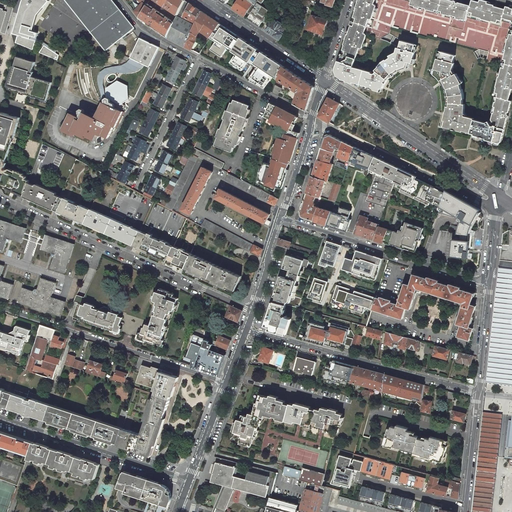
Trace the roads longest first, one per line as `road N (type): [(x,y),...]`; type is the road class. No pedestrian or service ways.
road 1 (residential): [(253,311),(0,200)]
road 2 (residential): [(246,329),(476,392)]
road 3 (residential): [(0,308),(225,383)]
road 4 (residential): [(488,279),(279,217)]
road 5 (secondary): [(322,81),(498,198)]
road 6 (residential): [(498,198),(476,200),(311,119)]
road 7 (residential): [(187,483),(0,419)]
road 8 (unknown): [(276,210),(211,183),(201,212),(260,241)]
road 9 (residential): [(198,58),(135,189)]
road 10 (secondary): [(205,2),(322,81)]
road 11 (residential): [(311,119),(198,58)]
